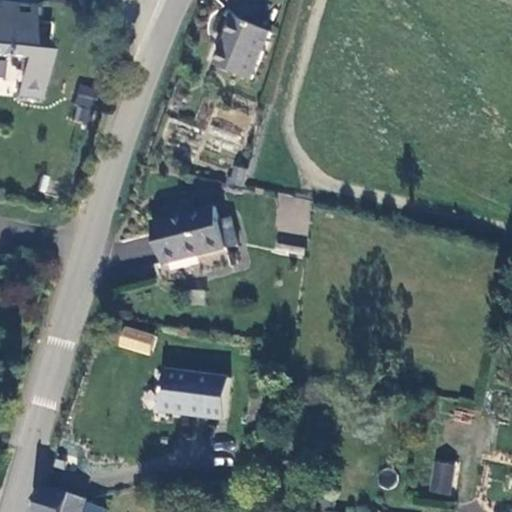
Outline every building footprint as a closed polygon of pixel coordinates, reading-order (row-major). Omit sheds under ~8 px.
[(29,5),(0,2),(0,55),(0,53),(16,54),(13,93),(38,95),(42,36),(26,35),(29,5)] [(279,38),(244,20),(221,65),(257,83),(279,38)] [(81,84),(70,118),(87,123),(98,89),(81,84)] [(212,131),(242,134),(245,110),(214,107),(212,131)] [(254,170),(241,166),(236,185),(249,189),(254,170)] [(152,226),(162,268),(225,252),(214,210),(152,226)] [(123,325),(117,346),(151,356),(157,334),(123,325)] [(227,420),(234,375),(166,365),(160,410),(227,420)] [(280,398),(274,430),(292,432),(299,389),(292,388),(287,399),(280,398)] [(458,464),(437,461),(432,492),(452,496),(458,464)] [(40,486),(31,511),(84,511),(88,501),(40,486)]
